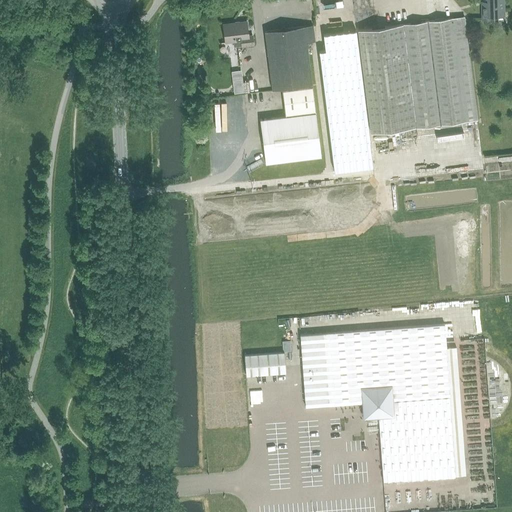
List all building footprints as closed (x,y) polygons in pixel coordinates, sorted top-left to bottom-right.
[(485,0),(482,0),(482,18),(492,18),(492,14),(504,14),(504,0),(485,0)] [(371,132),(464,121),(477,119),(464,16),(358,29),(371,132)] [(223,24),(225,42),(233,41),(234,46),(242,45),(242,46),(254,44),(252,34),(248,35),(247,21),(223,24)] [(306,42),(314,41),(312,25),(284,28),(282,27),(281,28),(265,31),(272,89),(312,84),(306,42)] [(373,166),(356,30),(324,34),(326,50),(319,51),(334,171),(373,166)] [(260,119),(261,125),(266,163),(321,156),(315,110),(312,87),(283,90),(286,116),(260,119)] [(434,177),(433,170),(386,176),(387,183),(434,177)] [(378,417),(383,481),(456,476),(444,323),(300,334),(305,407),(362,402),(362,410),(370,417),(378,417)] [(246,353),(290,351),(290,339),(246,342),(246,353)] [(246,375),(286,372),(284,352),(244,355),(246,375)]
